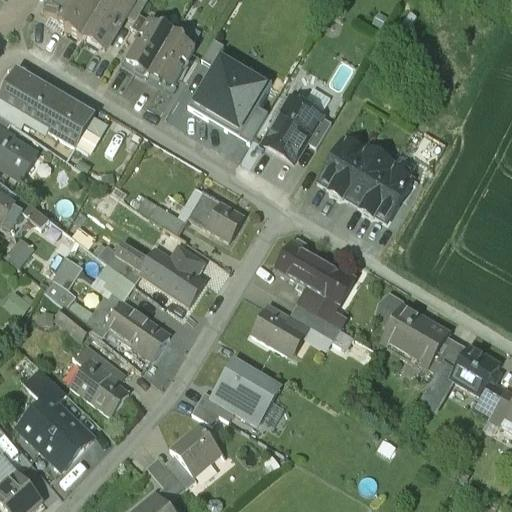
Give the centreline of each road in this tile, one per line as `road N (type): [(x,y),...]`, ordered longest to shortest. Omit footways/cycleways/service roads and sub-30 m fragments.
road 1 (residential): [(65,511),(190,376),(285,211)]
road 2 (residential): [(5,41),(285,211)]
road 3 (residential): [(285,211),(511,346)]
